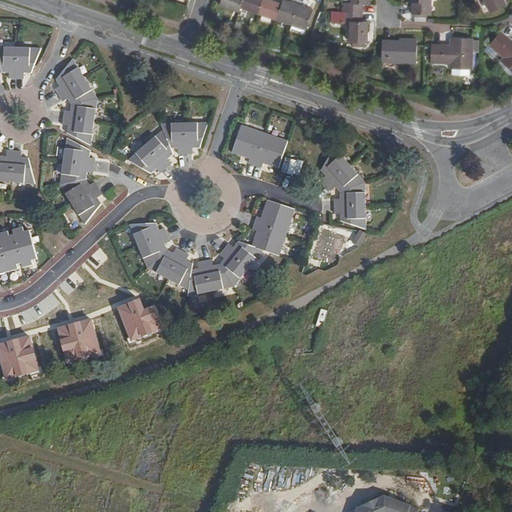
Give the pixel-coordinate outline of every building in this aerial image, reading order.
[(222,0),(221,5),(240,11),(241,7),(243,0),(222,0)] [(243,0),(241,7),(260,13),(264,0),(243,0)] [(270,0),(264,0),(260,13),(278,19),(283,4),(276,2),(270,0)] [(283,4),(278,19),(292,24),(299,5),(291,2),(285,0),(283,4)] [(344,12),(360,13),(360,4),(368,4),(368,0),(352,0),(352,3),(345,3),(344,12)] [(414,6),(414,14),(429,15),(429,2),(431,2),(430,0),(409,0),(410,2),(415,2),(415,6),(414,6)] [(486,0),(492,12),(507,4),(504,0),(486,0)] [(299,5),(292,24),(307,29),(313,10),(306,8),(299,5)] [(360,22),(360,13),(344,12),(344,21),(352,22),(351,42),(367,42),(368,22),(360,22)] [(414,14),(414,22),(428,22),(429,15),(414,14)] [(511,45),(510,44),(511,41),(501,32),(490,46),(505,58),(502,62),(511,69),(511,45)] [(447,49),(447,46),(433,46),(432,62),(451,63),(451,68),(472,68),(472,39),(452,39),(451,46),(451,49),(447,49)] [(417,40),(408,40),(408,42),(383,41),(383,62),(417,62),(417,40)] [(0,50),(0,64),(4,72),(11,72),(11,78),(25,78),(25,71),(33,71),(42,49),(0,50)] [(74,105),(99,99),(74,60),(59,80),(63,87),(57,90),(65,102),(71,100),(74,105)] [(92,145),(99,99),(74,105),(73,112),(67,111),(65,125),(71,127),(70,134),(92,145)] [(161,125),(163,129),(172,148),(179,148),(179,154),(194,154),(195,148),(201,149),(208,126),(161,125)] [(266,163),(280,168),(289,142),(243,127),(234,152),(251,158),(250,162),(264,167),(266,163)] [(172,148),(163,129),(126,161),(153,173),(158,169),(162,173),(173,163),(170,159),(175,154),(172,148)] [(62,185),(86,179),(88,171),(94,172),(96,159),(90,158),(91,150),(69,139),(62,185)] [(343,213),(343,220),(368,229),(367,182),(337,147),(323,170),(328,175),(323,179),(333,190),(337,187),(342,192),(343,198),(337,198),(337,213),(343,213)] [(0,157),(0,181),(37,184),(30,159),(23,158),(23,152),(8,151),(8,157),(0,157)] [(89,185),(86,179),(62,185),(87,225),(100,203),(97,197),(102,193),(95,182),(89,185)] [(254,246),(266,250),(281,255),(296,209),(269,200),(264,217),(259,216),(255,230),(259,231),(254,246)] [(133,225),(151,267),(170,250),(167,244),(172,241),(166,228),(160,230),(158,224),(133,225)] [(0,273),(0,275),(19,270),(18,265),(23,264),(24,268),(35,265),(34,261),(39,260),(32,231),(26,233),(25,228),(16,231),(17,235),(11,237),(9,233),(0,235),(0,273)] [(222,264),(236,286),(266,250),(254,246),(240,242),(236,248),(231,244),(222,255),(226,259),(222,264)] [(170,250),(151,267),(192,289),(194,270),(195,264),(188,261),(191,256),(178,249),(175,253),(170,250)] [(194,270),(192,289),(191,296),(236,286),(222,264),(215,265),(214,260),(200,263),(200,269),(194,270)] [(142,299),(119,308),(132,342),(166,330),(157,307),(146,311),(142,299)] [(322,325),(326,310),(320,309),(316,324),(322,325)] [(94,319),(59,329),(69,365),(104,355),(94,319)] [(30,336),(0,344),(0,361),(6,382),(40,372),(30,336)] [(358,499),(366,511),(374,511),(379,508),(391,511),(406,511),(409,502),(375,491),(358,499)] [(366,511),(358,499),(349,504),(345,511),(366,511)]
